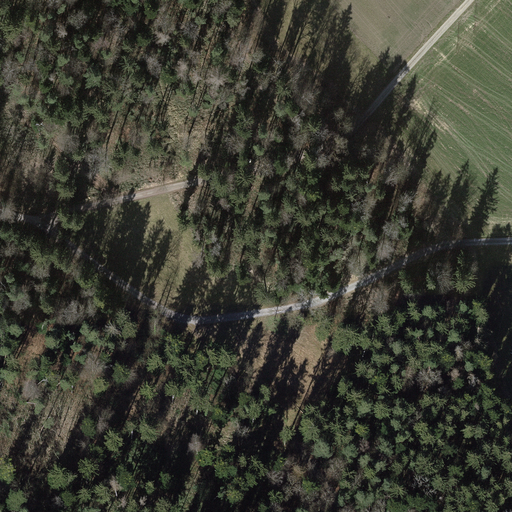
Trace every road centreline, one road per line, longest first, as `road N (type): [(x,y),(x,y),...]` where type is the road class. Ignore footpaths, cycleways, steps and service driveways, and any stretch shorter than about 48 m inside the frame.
road 1 (track): [(473,0),(339,141),(230,176),(22,218),(0,215)]
road 2 (track): [(511,242),(458,241),(349,290),(271,313),(187,318)]
road 3 (track): [(346,511),(187,318)]
road 4 (track): [(187,318),(22,218)]
